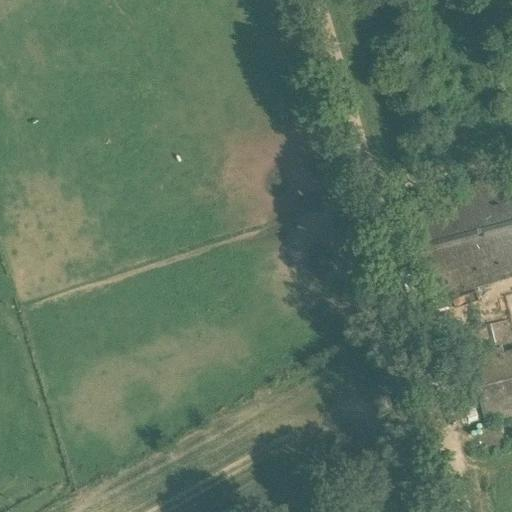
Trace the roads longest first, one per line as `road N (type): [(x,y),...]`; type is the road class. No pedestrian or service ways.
road 1 (unclassified): [(465,511),(319,0)]
road 2 (unknown): [(375,191),(511,154)]
